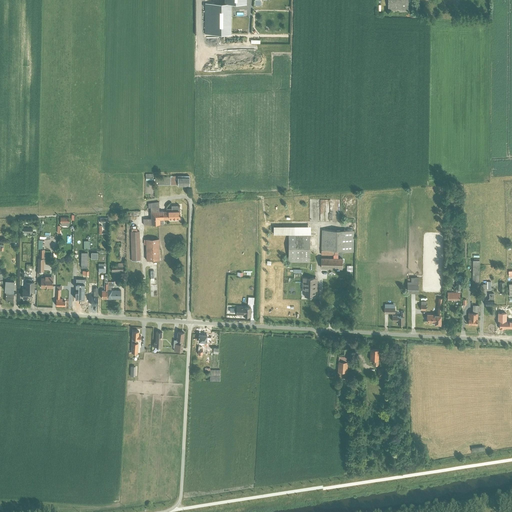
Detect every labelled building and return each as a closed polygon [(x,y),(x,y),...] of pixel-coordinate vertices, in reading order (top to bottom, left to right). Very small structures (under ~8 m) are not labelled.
[(408,0),(387,0),(388,12),(408,12),(408,0)] [(231,34),(231,4),(205,4),(205,34),(231,34)] [(155,179),(153,179),(153,185),(155,185),(178,185),(178,187),(189,186),(189,176),(178,176),(173,176),(173,178),(170,178),(170,177),(155,177),(155,179)] [(159,202),(148,203),(149,208),(151,207),(151,218),(151,224),(160,224),(160,219),(164,219),(180,218),(180,211),(180,205),(172,206),(172,208),(172,211),(167,211),(159,211),(159,202)] [(108,218),(100,218),(100,224),(104,224),(104,228),(108,228),(108,218)] [(273,234),(311,233),(311,225),(273,225),(273,234)] [(132,231),(131,231),(132,261),(141,260),(140,231),(137,231),(137,229),(131,229),(132,231)] [(322,230),(321,255),(334,255),(334,256),(338,256),(338,250),(342,250),(342,252),(353,252),(354,230),(322,230)] [(310,234),(289,234),(288,262),(310,262),(310,234)] [(159,238),(144,239),(144,244),(146,244),(147,260),(160,260),(159,238)] [(321,257),(321,268),(342,269),(342,258),(321,257)] [(307,278),(303,277),(302,290),(305,290),(305,297),(317,297),(317,278),(310,278),(310,275),(307,275),(307,278)] [(45,278),(41,277),(41,287),(53,288),(53,276),(45,276),(45,278)] [(448,293),(448,300),(460,300),(461,282),(465,282),(465,276),(456,276),(455,293),(448,293)] [(25,288),(23,288),(23,298),(32,299),(32,291),(35,291),(35,282),(32,282),(32,279),(26,278),(26,282),(26,281),(25,288)] [(76,279),(75,300),(84,300),(85,279),(76,279)] [(6,280),(5,291),(7,291),(6,301),(13,302),(14,281),(6,280)] [(108,281),(108,298),(121,298),(121,290),(111,290),(111,286),(114,286),(114,281),(108,281)] [(57,286),(56,305),(65,305),(65,301),(62,301),(63,299),(60,299),(60,289),(62,289),(62,286),(57,286)] [(494,307),(494,295),(489,295),(489,301),(485,301),(485,307),(494,307)] [(436,316),(436,325),(442,326),(444,299),(439,299),(438,316),(436,316)] [(244,313),(244,316),(250,316),(251,312),(251,307),(237,306),(236,308),(235,308),(235,312),(236,312),(236,314),(240,314),(240,313),(244,313)] [(469,314),(469,324),(475,324),(475,315),(478,315),(478,307),(473,307),(473,314),(469,314)] [(398,325),(404,325),(404,314),(401,313),(400,317),(399,317),(399,318),(393,318),(393,322),(399,322),(398,325)] [(133,331),(132,353),(138,353),(138,343),(137,343),(137,339),(141,340),(141,335),(139,335),(139,331),(133,331)] [(154,342),(154,347),(161,347),(162,332),(156,332),(155,342),(154,342)] [(175,343),(174,351),(182,352),(184,332),(178,332),(177,340),(178,340),(178,344),(175,343)] [(199,334),(198,356),(200,356),(200,354),(203,354),(203,346),(207,346),(207,335),(199,334)] [(371,349),(370,360),(373,360),(373,365),(378,365),(379,349),(371,349)] [(338,371),(347,372),(348,356),(339,355),(338,371)] [(210,368),(205,368),(205,372),(210,372),(210,381),(220,381),(220,370),(210,369),(210,368)]
